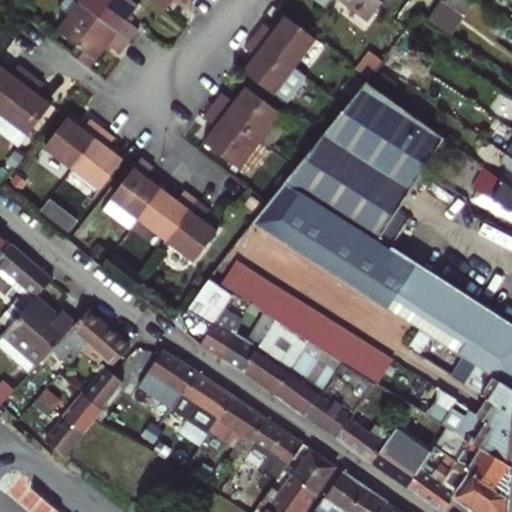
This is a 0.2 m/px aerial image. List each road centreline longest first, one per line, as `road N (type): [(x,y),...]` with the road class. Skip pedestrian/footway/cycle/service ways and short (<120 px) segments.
road 1 (residential): [(154,330),(424,511)]
road 2 (residential): [(0,213),(154,330)]
road 3 (unknown): [(153,132),(15,42)]
